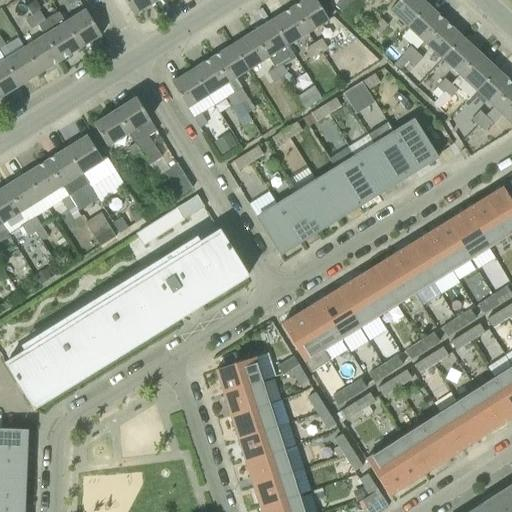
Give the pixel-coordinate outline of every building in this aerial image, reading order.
[(154,3),(152,0),(124,0),(134,16),(154,3)] [(305,0),(292,8),(308,34),(320,27),(329,21),(316,0),(305,0)] [(338,0),(335,4),(344,12),(353,2),(354,0),(338,0)] [(400,0),(390,11),(407,27),(427,5),(421,0),(400,0)] [(407,27),(425,44),(446,22),(427,5),(407,27)] [(298,41),(308,34),(292,8),(272,21),(288,47),(298,41)] [(81,49),(102,36),(86,10),(65,23),(81,49)] [(32,16),(38,26),(46,21),(40,11),(32,16)] [(38,26),(32,16),(25,20),(29,25),(32,30),(38,26)] [(373,29),(379,35),(388,26),(382,20),(373,29)] [(252,33),(274,69),(282,64),(284,63),(278,53),(288,47),(272,21),(252,33)] [(425,44),(442,60),(463,38),(446,22),(425,44)] [(60,62),(81,49),(65,23),(44,36),(60,62)] [(232,46),(248,72),(260,64),(266,74),(268,73),(274,69),(252,33),(232,46)] [(42,73),(60,62),(44,36),(26,48),(42,73)] [(320,37),(313,41),(321,54),(328,49),(320,37)] [(442,60),(460,76),(480,54),(463,38),(442,60)] [(321,54),(313,41),(306,46),(314,58),(321,54)] [(212,58),(228,84),(233,91),(240,87),(236,79),(248,72),(232,46),(212,58)] [(402,55),(408,61),(416,52),(410,47),(402,55)] [(21,86),(42,73),(26,48),(6,60),(21,86)] [(416,52),(408,61),(400,70),(407,76),(423,58),(416,52)] [(460,76),(476,92),(497,70),(480,54),(460,76)] [(191,71),(207,97),(228,84),(212,58),(191,71)] [(21,86),(6,60),(5,60),(0,62),(0,97),(1,99),(21,86)] [(274,69),(280,79),(288,74),(282,64),(274,69)] [(280,79),(274,69),(268,73),(277,89),(284,85),(280,79)] [(476,92),(495,108),(511,89),(511,83),(497,70),(476,92)] [(193,116),(200,112),(202,115),(206,113),(199,102),(207,97),(191,71),(173,83),(193,116)] [(362,82),(368,91),(380,83),(375,74),(362,82)] [(438,99),(452,85),(445,79),(432,94),(438,99)] [(355,98),(368,91),(362,82),(350,90),(355,98)] [(458,91),(452,85),(438,99),(444,105),(458,91)] [(233,91),(246,113),(246,114),(254,109),(242,89),(240,87),(233,91)] [(511,89),(495,108),(511,124),(511,89)] [(246,113),(233,91),(226,96),(239,117),(246,113)] [(142,152),(147,161),(149,164),(161,157),(148,136),(157,130),(150,120),(136,98),(116,111),(129,133),(134,141),(142,152)] [(323,106),(329,115),(341,107),(336,98),(323,106)] [(316,122),(329,115),(323,106),(311,114),(316,122)] [(107,146),(120,138),(129,133),(116,111),(94,124),(107,146)] [(478,126),(486,117),(480,111),(471,120),(478,126)] [(200,128),(207,123),(200,112),(193,116),(200,128)] [(486,117),(478,126),(484,132),(492,123),(486,117)] [(394,134),(417,169),(436,158),(437,159),(438,158),(436,155),(436,156),(414,121),(394,134)] [(285,130),(290,139),(302,131),(297,123),(285,130)] [(398,181),(417,169),(394,134),(388,123),(368,135),(375,146),(398,181)] [(277,146),(290,139),(285,130),(272,138),(277,146)] [(67,148),(83,173),(103,161),(87,136),(67,148)] [(134,141),(125,147),(132,158),(142,152),(134,141)] [(378,193),(398,181),(375,146),(356,157),(378,193)] [(246,154),(251,163),(263,155),(258,147),(246,154)] [(80,191),(73,180),(83,173),(67,148),(47,161),(63,187),(69,197),(75,207),(82,202),(76,193),(80,191)] [(239,170),(251,163),(246,154),(233,162),(239,170)] [(358,206),(378,193),(356,157),(336,169),(358,206)] [(43,200),(63,187),(47,161),(27,174),(43,200)] [(173,199),(192,187),(177,163),(158,175),(173,199)] [(339,218),(358,206),(336,169),(316,182),(339,218)] [(23,212),(43,200),(27,174),(7,186),(23,212)] [(319,230),(339,218),(316,182),(297,194),(319,230)] [(3,225),(23,212),(7,186),(0,190),(0,220),(2,224),(3,225)] [(508,236),(511,233),(511,201),(503,188),(485,199),(508,236)] [(300,242),(319,230),(297,194),(277,206),(300,242)] [(66,211),(74,206),(67,195),(59,199),(66,211)] [(185,220),(205,208),(198,196),(177,208),(185,220)] [(490,248),(508,236),(485,199),(466,211),(490,248)] [(281,254),(300,242),(277,206),(257,218),(279,253),(278,253),(280,256),(282,255),(281,254)] [(128,212),(135,223),(143,217),(137,207),(128,212)] [(185,220),(177,208),(136,234),(143,246),(185,220)] [(471,259),(490,248),(466,211),(448,222),(471,259)] [(35,232),(42,228),(36,217),(29,222),(35,232)] [(87,225),(86,226),(92,236),(99,246),(114,236),(107,226),(101,217),(87,225)] [(112,222),(119,233),(127,228),(121,217),(112,222)] [(28,236),(35,232),(29,222),(22,226),(28,236)] [(453,271),(471,259),(448,222),(429,233),(453,271)] [(246,274),(220,231),(6,364),(32,406),(33,409),(35,408),(34,407),(176,318),(246,276),(247,277),(248,276),(246,273),(246,274)] [(434,282),(453,271),(429,233),(411,245),(434,282)] [(416,293),(434,282),(411,245),(392,256),(416,293)] [(397,305),(416,293),(392,256),(374,268),(397,305)] [(379,316),(397,305),(374,268),(355,279),(379,316)] [(360,328),(379,316),(355,279),(337,291),(360,328)] [(493,295),(499,303),(511,294),(511,292),(508,285),(493,295)] [(342,339),(360,328),(337,291),(318,302),(342,339)] [(484,312),(499,303),(493,295),(479,304),(484,312)] [(324,351),(342,339),(318,302),(300,313),(324,351)] [(511,302),(502,309),(508,317),(511,314),(511,302)] [(457,318),(462,326),(476,317),(471,309),(457,318)] [(493,326),(508,317),(502,309),(488,318),(493,326)] [(330,361),(324,351),(300,313),(281,325),(311,373),(330,361)] [(448,335),(462,326),(457,318),(442,327),(448,335)] [(465,332),(471,340),(485,331),(480,323),(465,332)] [(420,341),(425,350),(439,340),(434,332),(420,341)] [(456,349),(471,340),(465,332),(451,341),(456,349)] [(411,359),(425,350),(420,341),(405,350),(411,359)] [(429,355),(434,364),(448,355),(443,346),(429,355)] [(383,364),(388,373),(403,364),(397,355),(383,364)] [(420,373),(434,364),(429,355),(414,364),(420,373)] [(282,375),(291,370),(299,365),(294,357),(277,367),(282,375)] [(223,394),(263,381),(255,358),(216,371),(223,394)] [(374,382),(388,373),(383,364),(369,373),(374,382)] [(301,387),(309,382),(299,365),(291,370),(301,387)] [(511,406),(511,366),(494,378),(511,406)] [(392,378),(397,387),(412,378),(406,369),(392,378)] [(347,387),(353,395),(367,386),(362,378),(347,387)] [(383,396),(397,387),(392,378),(378,387),(383,396)] [(499,427),(511,418),(511,406),(494,378),(475,389),(499,427)] [(231,417),(270,404),(263,381),(223,394),(231,417)] [(338,405),(353,395),(347,387),(333,396),(338,405)] [(481,438),(499,427),(475,389),(457,401),(481,438)] [(356,401),(361,410),(376,400),(370,392),(356,401)] [(318,414),(326,409),(315,393),(307,398),(318,414)] [(347,419),(361,410),(356,401),(342,410),(347,419)] [(463,450),(481,438),(457,401),(439,413),(463,450)] [(238,440),(278,427),(270,404),(231,417),(238,440)] [(328,430),(336,425),(326,409),(318,414),(328,430)] [(444,462),(463,450),(439,413),(421,425),(444,462)] [(426,474),(444,462),(421,425),(402,436),(426,474)] [(245,463),(285,450),(278,427),(238,440),(245,463)] [(0,454),(25,456),(26,433),(28,433),(28,431),(24,431),(0,430),(0,454)] [(344,456),(353,451),(342,435),(334,440),(344,456)] [(408,485),(426,474),(402,436),(384,448),(408,485)] [(389,497),(408,485),(384,448),(366,460),(389,497)] [(253,486),(292,473),(285,450),(245,463),(253,486)] [(355,472),(363,467),(353,451),(344,456),(355,472)] [(0,479),(24,480),(25,456),(0,454),(0,479)] [(260,509),(300,496),(292,473),(253,486),(260,509)] [(370,495),(378,490),(368,474),(360,479),(370,495)] [(0,503),(23,505),(24,480),(0,479),(0,503)] [(511,510),(511,486),(501,494),(511,510)] [(362,501),(367,508),(383,498),(378,490),(370,495),(362,501)] [(485,511),(511,511),(511,510),(501,494),(482,506),(485,511)] [(261,511),(305,511),(300,496),(260,509),(261,511)] [(0,511),(22,511),(23,505),(0,503),(0,511)]
